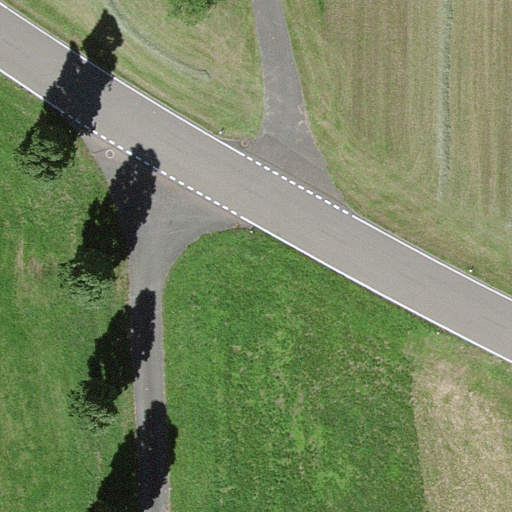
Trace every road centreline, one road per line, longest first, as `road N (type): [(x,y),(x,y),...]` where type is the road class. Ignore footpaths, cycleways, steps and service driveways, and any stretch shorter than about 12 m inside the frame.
road 1 (unclassified): [(159,511),(147,299),(162,237),(197,169)]
road 2 (tertiary): [(284,216),(511,333)]
road 3 (tertiary): [(0,45),(197,169)]
road 4 (unclassified): [(284,216),(291,173),(270,0)]
